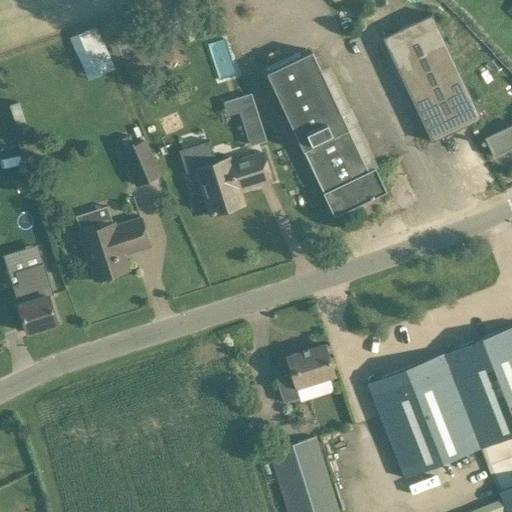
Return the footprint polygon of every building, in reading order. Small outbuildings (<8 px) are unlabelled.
[(481,117),(473,99),(433,13),(383,36),(423,123),(432,141),(481,117)] [(97,26),(80,33),(81,36),(92,62),(110,55),(101,33),(97,26)] [(110,42),(114,53),(126,48),(121,37),(110,42)] [(386,190),(375,167),(367,171),(311,52),(266,73),(302,151),(326,197),(334,215),(386,190)] [(27,124),(18,102),(9,105),(17,128),(27,124)] [(258,115),(242,120),(250,145),(266,140),(258,115)] [(494,155),(511,146),(511,123),(485,137),(494,155)] [(161,175),(145,138),(119,150),(135,186),(161,175)] [(238,187),(270,177),(263,152),(228,163),(227,157),(215,161),(208,140),(178,150),(185,173),(197,169),(205,194),(211,213),(243,203),(238,187)] [(150,244),(141,217),(115,226),(113,222),(113,223),(81,233),(96,279),(128,268),(123,253),(150,244)] [(49,295),(44,297),(34,300),(27,278),(11,284),(21,312),(27,331),(57,321),(49,295)] [(511,437),(511,324),(367,382),(405,479),(511,437)] [(300,398),(297,388),(336,375),(332,362),(326,343),(286,355),(291,372),(276,377),(284,403),(300,398)] [(339,511),(315,435),(269,449),(288,511),(339,511)] [(511,511),(511,485),(501,490),(509,511),(511,511)] [(468,511),(499,511),(503,511),(500,501),(468,511)]
